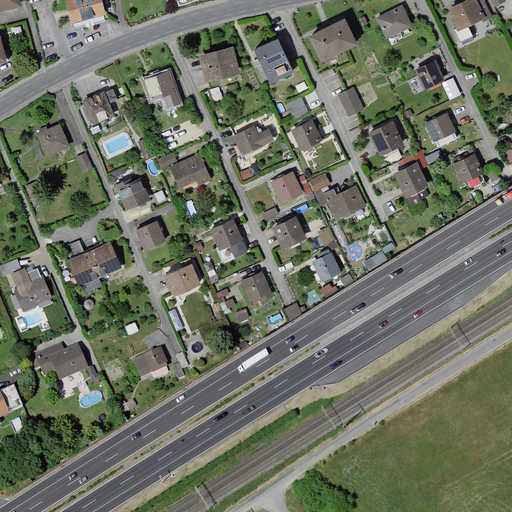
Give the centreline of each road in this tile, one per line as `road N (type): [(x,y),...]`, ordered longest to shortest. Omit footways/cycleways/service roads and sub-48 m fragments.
road 1 (motorway): [(511,208),(24,511)]
road 2 (motorway): [(77,511),(511,241)]
road 3 (unclassified): [(511,334),(237,511)]
road 4 (residential): [(282,294),(168,28)]
road 5 (residential): [(168,335),(59,72)]
road 6 (residential): [(373,202),(277,0)]
road 7 (residential): [(78,329),(0,147)]
road 8 (residential): [(490,145),(421,0)]
